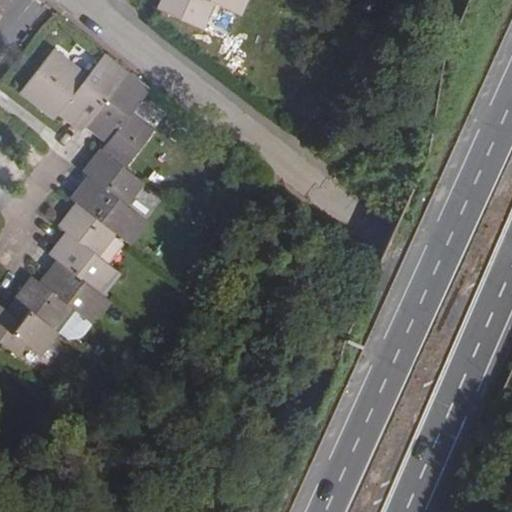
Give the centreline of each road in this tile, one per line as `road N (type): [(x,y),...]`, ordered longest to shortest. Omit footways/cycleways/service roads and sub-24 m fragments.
road 1 (trunk): [(511,93),(313,511)]
road 2 (residential): [(385,239),(79,0)]
road 3 (trunk): [(406,511),(462,378)]
road 4 (trunk): [(462,378),(511,260)]
